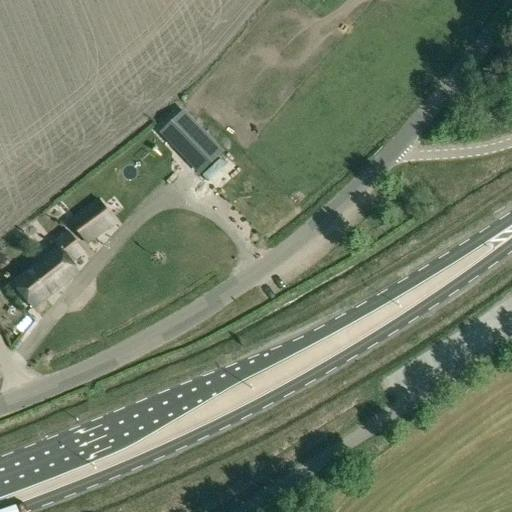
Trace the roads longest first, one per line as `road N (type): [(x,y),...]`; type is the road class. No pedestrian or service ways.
road 1 (unclassified): [(0,406),(112,361),(262,268),(396,153),(511,7)]
road 2 (primary): [(511,216),(408,285),(202,390),(0,477)]
road 3 (primary): [(13,511),(168,450),(315,375),(511,243)]
road 4 (unclassified): [(511,338),(248,511)]
